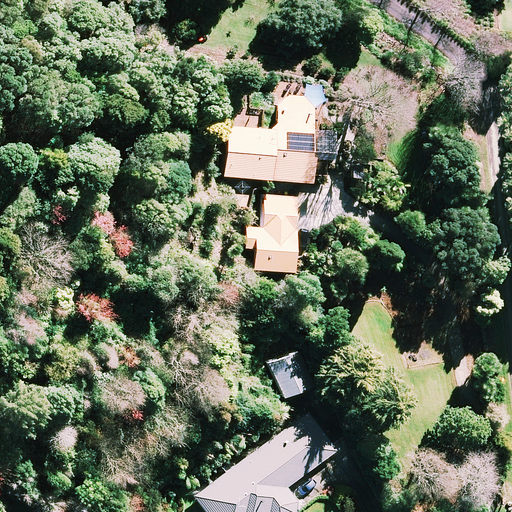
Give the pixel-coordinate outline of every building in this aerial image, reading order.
[(307,127),(309,103),(302,94),(283,93),(274,102),(273,126),(225,124),(223,174),(326,178),(328,128),(307,127)] [(293,193),(264,192),(263,226),(245,226),(245,246),(253,246),(252,267),(290,268),(293,193)] [(472,317),(461,319),(467,352),(478,350),(472,317)] [(428,354),(427,321),(404,322),(405,355),(428,354)] [(310,381),(295,348),(266,362),(282,395),(310,381)] [(306,410),(232,464),(227,457),(198,478),(203,485),(192,493),(206,511),(290,511),(298,506),(282,484),(333,448),(306,410)]
